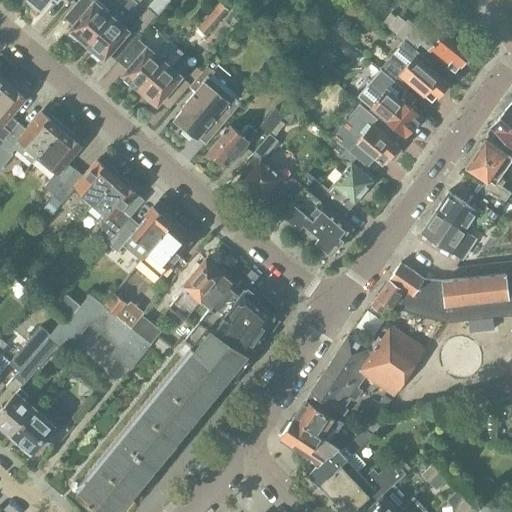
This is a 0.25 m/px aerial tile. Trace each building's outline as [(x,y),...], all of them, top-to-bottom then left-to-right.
[(68,0),(70,2),(71,0),(28,0),(27,1),(37,10),(40,7),(41,8),(48,0),(68,0)] [(77,0),(63,16),(73,24),(69,28),(71,30),(69,32),(77,39),(79,37),(86,43),(110,15),(93,1),(94,0),(77,0)] [(117,62),(137,38),(141,33),(156,15),(157,15),(170,0),(152,0),(128,30),(117,21),(122,15),(122,16),(131,5),(134,7),(139,0),(123,0),(110,15),(86,43),(94,49),(92,52),(100,59),(102,56),(104,58),(108,54),(117,62)] [(194,25),(180,41),(186,46),(200,30),(205,35),(229,10),(220,2),(196,27),(194,25)] [(344,36),(353,25),(341,15),(332,26),(344,36)] [(388,25),(415,47),(420,41),(455,70),(470,51),(454,38),(455,36),(449,31),(448,33),(444,29),(434,41),(408,20),(406,22),(397,15),(388,25)] [(133,82),(140,88),(176,46),(169,40),(157,55),(137,38),(117,62),(126,70),(122,74),(125,76),(124,79),(129,83),(133,82)] [(412,83),(432,101),(449,82),(433,68),(434,66),(428,61),(404,39),(380,68),(406,90),(412,83)] [(183,52),(176,46),(140,88),(148,95),(146,97),(153,104),(155,102),(157,103),(159,101),(169,109),(191,84),(171,67),(183,52)] [(197,136),(198,135),(206,142),(240,103),(208,77),(214,70),(213,69),(217,64),(212,60),(191,85),(196,90),(183,106),(184,107),(176,117),(184,124),(185,126),(183,129),(192,137),(194,134),(197,136)] [(20,88),(7,78),(0,86),(0,125),(24,96),(18,91),(20,88)] [(406,135),(422,116),(387,86),(381,93),(391,101),(381,114),(406,135)] [(511,100),(498,115),(501,118),(494,126),(511,142),(511,100)] [(274,106),(258,125),(268,133),(284,114),(274,106)] [(365,108),(357,118),(367,126),(356,140),(331,119),(322,130),(345,149),(355,156),(363,146),(382,163),(398,144),(383,131),(384,129),(378,124),(376,126),(375,124),(379,119),(365,108)] [(33,161),(38,155),(63,125),(53,117),(52,119),(43,112),(28,130),(19,122),(7,136),(0,144),(0,167),(13,152),(12,152),(16,147),(33,161)] [(262,159),(278,140),(274,137),(285,123),(282,120),(270,134),(269,133),(254,151),(262,159)] [(227,166),(255,133),(257,131),(250,125),(242,134),(231,124),(228,127),(226,126),(220,132),(222,134),(208,150),(221,161),(227,166)] [(54,193),(76,168),(66,160),(80,143),(72,136),(74,134),(63,125),(38,155),(57,171),(45,186),(54,193)] [(487,179),(484,185),(505,199),(511,192),(501,185),(504,181),(499,177),(511,158),(511,157),(485,140),(484,142),(481,142),(477,147),(478,151),(468,166),(487,179)] [(261,157),(255,164),(242,179),(255,191),(264,198),(265,197),(281,177),(282,176),(261,157)] [(76,168),(54,193),(63,201),(75,187),(94,202),(117,175),(116,173),(116,170),(111,166),(107,166),(98,159),(85,176),(76,168)] [(302,184),(305,186),(341,217),(373,180),(351,161),(328,188),(307,170),(298,180),(302,184)] [(102,239),(107,243),(117,231),(130,216),(131,215),(122,208),(136,191),(127,183),(127,179),(122,175),(119,176),(117,175),(94,202),(104,211),(100,216),(102,239)] [(280,210),(302,184),(298,180),(298,181),(295,179),(293,178),(292,178),(289,178),(288,179),(287,179),(286,181),(281,177),(265,197),(280,210)] [(497,211),(505,199),(484,185),(483,185),(482,184),(474,196),(497,211)] [(331,253),(353,227),(341,217),(305,186),(283,212),(299,226),(299,225),(315,239),(331,253)] [(465,231),(465,230),(470,223),(479,229),(488,216),(449,190),(436,209),(459,224),(458,225),(462,228),(462,229),(465,231)] [(51,214),(61,202),(54,196),(44,208),(51,214)] [(149,249),(172,222),(170,220),(171,216),(166,212),(163,213),(154,206),(140,223),(131,234),(149,249)] [(475,237),(465,230),(465,231),(462,229),(462,228),(458,225),(459,224),(436,209),(422,230),(461,257),(475,237)] [(130,216),(107,243),(116,250),(123,243),(131,234),(140,223),(131,215),(130,216)] [(174,223),(172,222),(149,249),(141,258),(160,274),(169,264),(181,250),(188,243),(187,242),(191,238),(192,239),(193,238),(185,232),(185,233),(184,232),(186,230),(176,221),(174,223)] [(220,296),(233,280),(231,279),(233,277),(207,255),(205,257),(206,258),(181,287),(183,289),(170,306),(184,318),(201,298),(202,300),(212,289),(220,296)] [(371,303),(382,310),(386,304),(390,307),(394,302),(408,311),(446,322),(511,314),(511,272),(506,274),(505,272),(444,279),(425,278),(401,261),(371,303)] [(17,278),(22,282),(26,278),(21,273),(17,278)] [(26,281),(35,288),(41,282),(31,274),(26,281)] [(13,293),(21,284),(11,275),(2,284),(13,293)] [(255,340),(270,317),(269,316),(268,313),(269,311),(253,298),(255,295),(248,289),(246,291),(233,280),(220,296),(224,299),(207,324),(247,352),(255,340)] [(131,327),(145,311),(131,300),(128,304),(114,292),(104,305),(113,312),(122,320),(131,327)] [(89,324),(104,305),(90,293),(67,320),(62,317),(81,333),(89,324)] [(66,295),(54,308),(68,319),(79,306),(66,295)] [(89,324),(98,331),(113,312),(104,305),(89,324)] [(107,339),(122,320),(113,312),(98,331),(107,339)] [(132,328),(141,335),(149,342),(160,330),(142,315),(132,328)] [(62,317),(54,327),(73,343),(81,333),(62,317)] [(472,331),(471,319),(447,322),(448,331),(460,330),(460,332),(472,331)] [(107,339),(116,346),(131,327),(122,320),(107,339)] [(247,352),(207,324),(200,320),(184,340),(194,348),(227,376),(247,352)] [(348,335),(305,397),(327,412),(331,406),(340,412),(350,397),(354,400),(359,392),(356,389),(365,375),(394,395),(426,347),(391,323),(381,338),(378,336),(375,341),(368,336),(363,345),(348,335)] [(65,353),(73,343),(54,327),(46,337),(60,348),(65,353)] [(141,335),(132,328),(131,327),(116,346),(111,353),(120,361),(141,335)] [(17,370),(45,338),(36,331),(9,362),(17,370)] [(149,342),(141,335),(120,361),(129,369),(150,343),(149,342)] [(46,337),(45,338),(17,370),(12,376),(23,385),(52,350),(56,353),(60,348),(46,337)] [(194,348),(78,489),(76,492),(101,511),(115,511),(227,376),(194,348)] [(66,371),(69,373),(76,379),(78,377),(97,393),(99,386),(94,377),(75,361),(66,371)] [(390,399),(383,394),(385,391),(368,380),(357,397),(374,408),(371,412),(378,417),(390,399)] [(12,435),(35,408),(24,398),(28,394),(19,386),(0,408),(0,427),(7,433),(9,432),(12,435)] [(299,408),(293,416),(321,435),(329,424),(331,425),(335,418),(327,412),(305,397),(304,398),(307,400),(303,406),(299,408)] [(36,408),(35,408),(12,435),(30,451),(33,448),(35,450),(44,441),(41,439),(44,435),(55,444),(73,423),(54,407),(50,413),(39,404),(36,408)] [(330,441),(321,435),(293,416),(280,436),(301,450),(299,453),(300,458),(308,463),(312,461),(313,462),(314,460),(317,464),(331,451),(326,447),(330,441)] [(333,449),(331,451),(317,464),(311,470),(310,475),(319,484),(354,452),(354,451),(372,434),(366,429),(333,449)] [(319,484),(335,501),(353,486),(356,490),(367,480),(364,476),(358,470),(365,463),(354,452),(319,484)] [(373,467),(364,476),(367,480),(356,490),(353,486),(335,501),(345,511),(349,511),(375,488),(383,479),(390,486),(405,472),(392,459),(378,472),(373,467)] [(440,472),(433,464),(422,474),(429,481),(440,472)] [(429,481),(436,489),(447,479),(440,472),(429,481)] [(388,489),(363,511),(396,511),(409,500),(393,484),(388,489)] [(448,501),(456,511),(465,499),(458,491),(448,501)] [(428,511),(413,496),(409,500),(396,511),(428,511)] [(456,511),(457,511),(468,511),(472,506),(465,499),(456,511)] [(511,511),(511,499),(490,500),(490,511),(511,511)] [(490,511),(490,500),(482,500),(482,505),(479,505),(479,506),(478,511),(490,511)]
